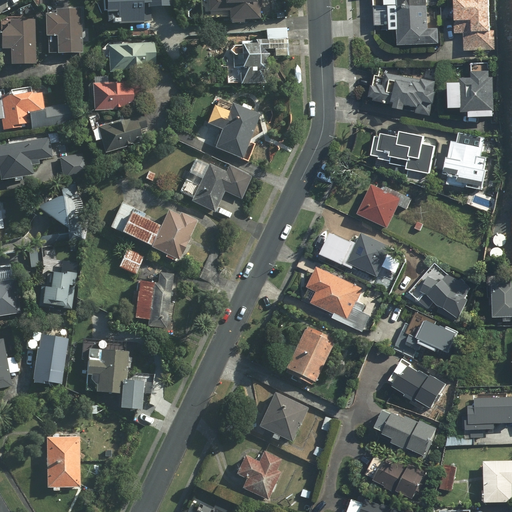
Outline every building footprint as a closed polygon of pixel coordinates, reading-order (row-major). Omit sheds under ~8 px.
[(172,10),(171,0),(101,0),(102,16),(106,16),(107,26),(142,25),(142,23),(149,23),(149,11),(172,10)] [(259,21),(258,0),(203,0),(205,15),(226,14),(226,23),(259,21)] [(396,33),(397,48),(439,45),(438,30),(428,30),(425,0),(371,0),(372,10),(386,9),(388,33),(396,33)] [(491,31),(489,0),(453,0),(455,36),(462,36),(463,54),(497,53),(496,31),(491,31)] [(81,56),(79,11),(53,11),(54,17),(42,17),(42,39),(53,39),(54,57),(81,56)] [(0,52),(7,53),(8,68),(35,67),(34,21),(7,21),(7,28),(0,34),(0,52)] [(226,54),(228,89),(272,86),(271,60),(287,59),(286,29),(262,30),(263,44),(234,46),(226,54)] [(156,66),(154,43),(105,48),(108,75),(141,72),(141,67),(156,66)] [(471,82),(459,83),(461,116),(467,116),(467,122),(492,121),(492,114),(495,114),(493,81),(489,81),(489,74),(470,75),(471,82)] [(436,85),(385,75),(382,88),(376,87),(376,90),(370,89),(368,101),(373,102),(373,104),(393,107),(392,113),(402,115),(404,109),(418,112),(418,108),(421,109),(422,105),(433,107),(435,95),(434,95),(436,85)] [(130,84),(89,87),(91,114),(132,111),(130,84)] [(4,88),(0,88),(0,121),(3,133),(24,129),(24,126),(28,126),(29,131),(80,121),(76,103),(44,109),(41,94),(32,96),(31,92),(29,93),(28,88),(7,93),(8,97),(6,97),(4,88)] [(212,150),(241,161),(259,117),(229,106),(226,114),(211,108),(203,127),(219,133),(212,150)] [(144,115),(95,129),(102,156),(144,143),(142,134),(149,132),(144,115)] [(397,139),(379,136),(374,160),(389,163),(389,164),(405,167),(404,170),(417,173),(417,168),(432,171),(437,146),(424,144),(425,137),(398,132),(397,139)] [(484,138),(457,134),(456,144),(450,143),(447,160),(444,160),(441,177),(447,178),(446,186),(482,191),(485,171),(482,171),(485,158),(480,157),(484,138)] [(0,183),(32,177),(31,167),(38,166),(38,162),(52,160),(48,138),(0,148),(0,183)] [(83,154),(59,159),(63,181),(87,177),(83,154)] [(207,165),(189,204),(213,215),(223,194),(240,202),(252,178),(228,167),(225,174),(207,165)] [(157,173),(147,169),(143,180),(154,184),(157,173)] [(369,186),(356,216),(387,229),(400,200),(369,186)] [(29,222),(29,231),(22,240),(33,248),(37,242),(38,248),(67,242),(64,224),(67,222),(70,218),(71,214),(71,210),(69,206),(67,203),(63,201),(59,200),(59,199),(31,211),(33,218),(29,222)] [(177,264),(196,223),(179,215),(177,218),(165,213),(158,227),(142,220),(144,216),(133,211),(133,209),(120,203),(108,230),(118,235),(117,236),(149,250),(148,251),(177,264)] [(326,250),(322,258),(341,267),(352,245),(330,234),(323,249),(326,250)] [(390,248),(360,234),(345,265),(376,279),(390,248)] [(124,249),(116,270),(135,277),(143,256),(124,249)] [(433,304),(436,307),(439,308),(436,314),(455,322),(456,319),(459,321),(469,300),(466,299),(471,289),(451,279),(434,264),(408,294),(428,310),(433,304)] [(362,290),(316,269),(306,289),(314,293),(310,303),(348,321),(362,290)] [(0,318),(20,315),(12,272),(0,274),(0,318)] [(71,313),(76,275),(64,274),(63,275),(47,274),(45,291),(38,290),(36,309),(71,313)] [(145,324),(144,329),(165,331),(171,275),(156,274),(155,280),(150,280),(149,282),(135,280),(131,322),(145,324)] [(511,281),(490,283),(492,319),(511,318),(511,281)] [(449,357),(460,332),(418,312),(417,314),(415,313),(409,326),(405,324),(393,350),(413,359),(417,351),(419,352),(421,348),(434,354),(435,350),(449,357)] [(304,331),(302,330),(282,370),(284,371),(283,375),(310,388),(332,345),(330,344),(332,340),(306,327),(304,331)] [(66,341),(38,337),(32,384),(60,387),(66,341)] [(0,390),(11,388),(2,341),(0,341),(0,390)] [(127,353),(126,353),(126,352),(85,350),(83,393),(94,394),(93,395),(118,397),(116,412),(140,413),(141,384),(125,383),(126,371),(127,353)] [(406,361),(391,388),(430,409),(447,384),(406,361)] [(290,444),(307,408),(272,392),(255,427),(290,444)] [(511,398),(472,400),(473,408),(466,409),(466,418),(462,418),(462,431),(464,431),(464,439),(485,439),(485,431),(496,431),(496,426),(511,425),(511,398)] [(381,412),(373,430),(381,433),(380,436),(391,441),(390,444),(425,459),(438,428),(406,414),(404,419),(390,414),(389,416),(381,412)] [(335,420),(325,417),(322,429),(331,432),(335,420)] [(43,490),(78,488),(78,438),(43,438),(43,490)] [(238,489),(265,502),(279,473),(275,471),(281,461),(261,452),(256,462),(242,456),(232,475),(242,480),(238,489)] [(377,472),(372,482),(411,502),(413,503),(428,472),(409,463),(407,468),(387,458),(380,473),(377,472)] [(511,461),(481,463),(483,505),(511,504),(511,487),(511,486),(511,461)] [(456,467),(443,465),(439,490),(453,492),(456,467)] [(400,511),(364,501),(360,511),(400,511)]
